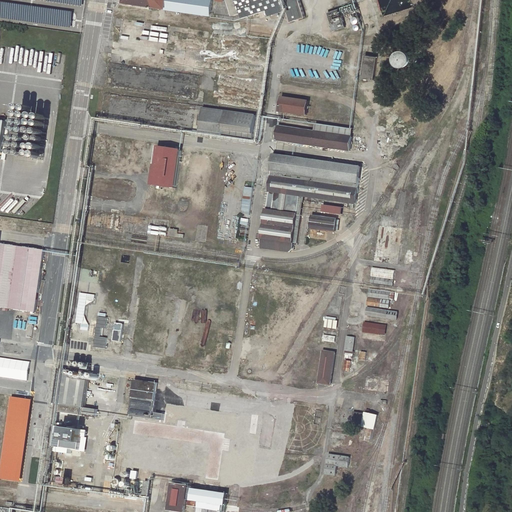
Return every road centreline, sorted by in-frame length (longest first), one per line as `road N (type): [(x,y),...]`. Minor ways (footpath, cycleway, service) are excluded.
road 1 (unclassified): [(41,390),(96,0)]
road 2 (unclassified): [(511,258),(461,511)]
road 3 (unknown): [(28,492),(96,500),(116,364)]
road 4 (unknown): [(335,391),(364,218)]
